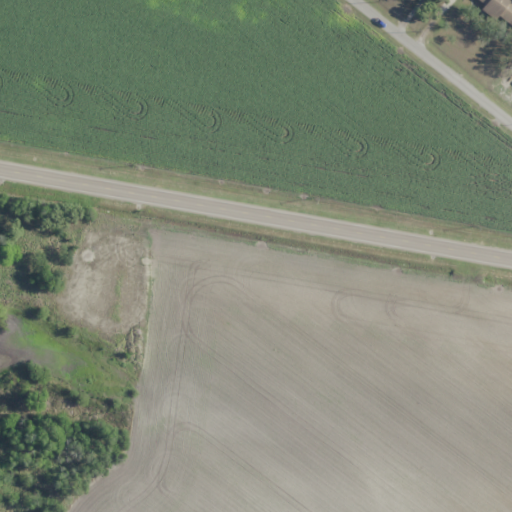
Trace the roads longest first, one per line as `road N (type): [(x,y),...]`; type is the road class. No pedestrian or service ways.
road 1 (secondary): [(0,168),(511,264)]
road 2 (residential): [(511,116),(358,0)]
